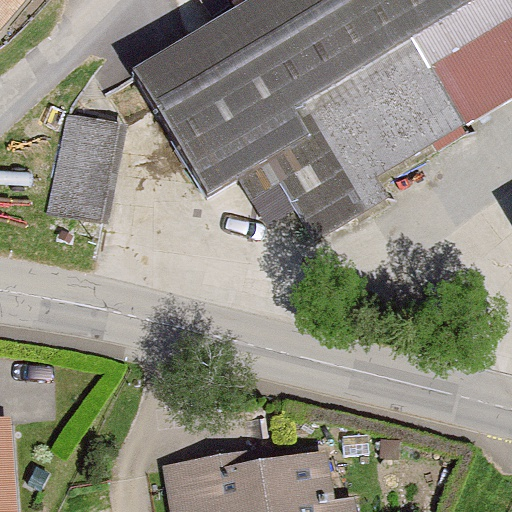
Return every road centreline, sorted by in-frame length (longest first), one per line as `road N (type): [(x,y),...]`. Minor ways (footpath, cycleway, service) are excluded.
road 1 (tertiary): [(0,294),(511,411)]
road 2 (residential): [(123,0),(0,99)]
